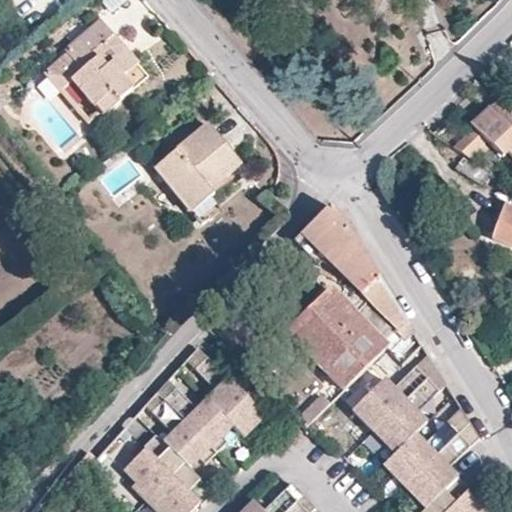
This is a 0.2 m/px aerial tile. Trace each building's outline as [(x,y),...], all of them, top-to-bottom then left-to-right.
[(101,0),(106,10),(126,2),(125,0),(101,0)] [(100,21),(65,53),(81,71),(70,81),(101,116),(132,89),(122,77),(126,74),(115,60),(125,51),(100,21)] [(138,65),(125,51),(115,60),(126,74),(138,65)] [(81,71),(65,53),(42,73),(58,91),(70,81),(81,71)] [(501,94),(487,108),(491,113),(505,99),(501,94)] [(473,128),(452,148),(462,156),(467,159),(486,141),(502,157),(508,152),(511,156),(511,104),(505,99),(491,113),(487,108),(469,124),(473,128)] [(207,125),(160,163),(152,170),(174,196),(180,191),(194,208),(207,198),(211,195),(208,190),(239,165),(207,125)] [(152,170),(160,163),(155,156),(146,163),(152,170)] [(454,168),(481,185),(489,174),(467,159),(462,156),(454,168)] [(493,193),(501,181),(489,174),(481,185),(493,193)] [(218,211),(207,198),(194,208),(180,191),(174,196),(199,227),(218,211)] [(511,208),(504,206),(492,238),(511,246),(511,208)] [(300,235),(324,259),(392,327),(399,334),(408,325),(334,210),(328,209),(300,235)] [(300,235),(293,242),(316,266),(324,259),(300,235)] [(373,334),(330,292),(287,334),(342,390),(383,350),(386,347),(373,334)] [(383,325),(373,334),(386,347),(399,334),(392,327),(390,329),(383,325)] [(184,365),(207,386),(212,380),(218,386),(212,392),(194,409),(189,414),(183,409),(188,404),(166,382),(158,390),(143,407),(164,429),(169,424),(175,429),(170,434),(161,443),(152,435),(140,446),(141,450),(121,469),(135,484),(148,496),(158,507),(163,511),(188,511),(196,505),(199,507),(211,495),(187,471),(197,461),(209,449),(220,439),(230,428),(243,440),(263,419),(195,351),(184,365)] [(453,462),(479,438),(460,409),(429,438),(435,443),(430,448),(424,442),(415,433),(427,421),(419,413),(412,405),(417,401),(424,407),(446,386),(426,355),(400,382),(406,388),(401,393),(394,387),(386,379),(354,410),(395,452),(383,465),(424,507),(419,511),(486,511),(467,492),(468,490),(448,468),(442,461),(447,456),(453,462)] [(212,380),(207,386),(212,392),(218,386),(212,380)] [(406,388),(400,382),(394,387),(401,393),(406,388)] [(319,396),(295,420),(303,428),(308,423),(327,405),(319,396)] [(419,413),(424,407),(417,401),(412,405),(419,413)] [(189,414),(194,409),(188,404),(183,409),(189,414)] [(169,424),(164,429),(170,434),(175,429),(169,424)] [(435,443),(429,438),(424,442),(430,448),(435,443)] [(225,445),(220,439),(209,449),(215,454),(225,445)] [(215,454),(209,449),(197,461),(203,465),(215,454)] [(448,468),(453,462),(447,456),(442,461),(448,468)] [(64,494),(81,475),(74,467),(56,486),(64,494)] [(287,483),(266,504),(271,509),(268,511),(266,511),(261,508),(253,500),(240,511),(309,511),(313,508),(287,483)] [(148,496),(135,484),(130,489),(142,502),(148,496)] [(148,496),(142,502),(152,511),(158,507),(148,496)]
